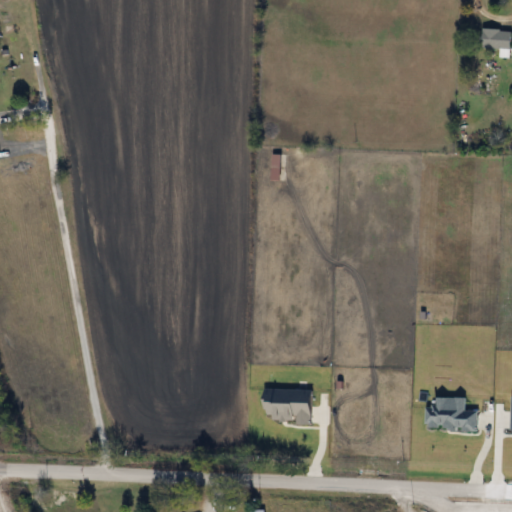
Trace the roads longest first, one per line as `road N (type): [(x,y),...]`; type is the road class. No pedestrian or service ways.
road 1 (residential): [(511,490),(0,469)]
road 2 (residential): [(46,130),(104,474)]
